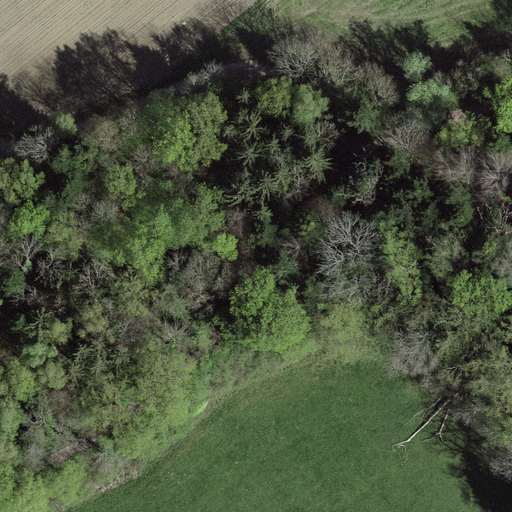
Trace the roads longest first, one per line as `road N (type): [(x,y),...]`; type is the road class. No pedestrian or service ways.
road 1 (track): [(511,103),(390,139),(367,108),(334,86),(247,67),(56,138),(0,149)]
road 2 (track): [(0,462),(207,322),(373,175),(390,139)]
road 3 (track): [(511,334),(420,202),(390,139)]
